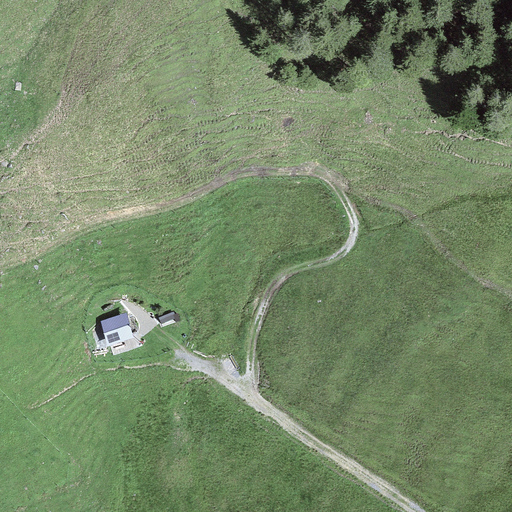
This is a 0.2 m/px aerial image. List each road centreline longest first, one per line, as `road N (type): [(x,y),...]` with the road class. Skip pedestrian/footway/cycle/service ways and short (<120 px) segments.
road 1 (track): [(0,267),(76,230),(172,203),(237,173),(306,169),(405,213),(459,262),(511,293)]
road 2 (track): [(174,347),(415,511)]
